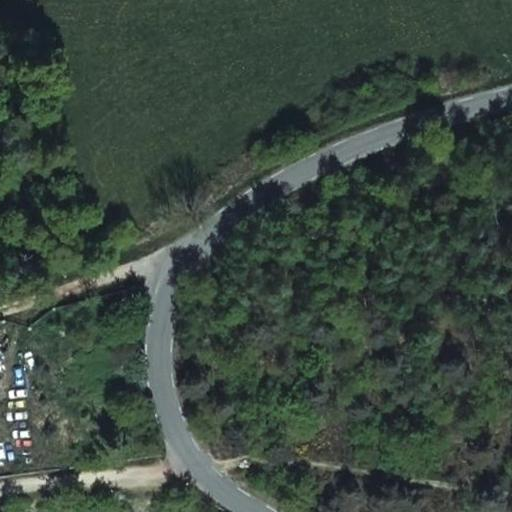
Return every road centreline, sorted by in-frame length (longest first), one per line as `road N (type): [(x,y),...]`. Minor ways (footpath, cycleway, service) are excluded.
road 1 (unclassified): [(511,90),(373,105),(181,246),(141,384),(193,460),(255,511)]
road 2 (track): [(193,460),(0,488)]
road 3 (unknown): [(0,305),(181,246)]
